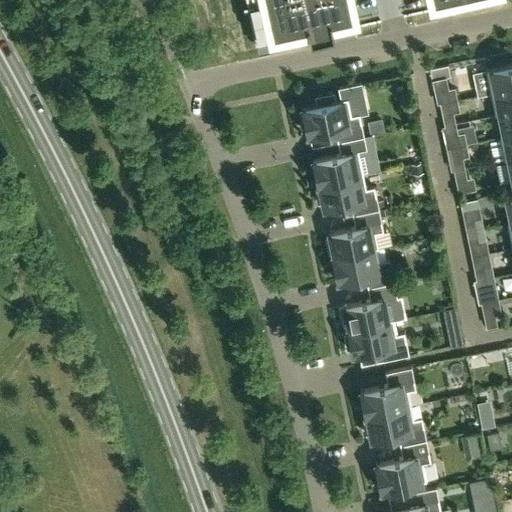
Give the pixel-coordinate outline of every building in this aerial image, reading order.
[(246,0),(255,38),(307,26),(310,38),(334,32),(331,21),(353,16),(349,0),(246,0)] [(489,93),(511,87),(511,63),(485,69),(489,93)] [(435,80),(438,91),(447,89),(445,78),(435,80)] [(511,87),(489,93),(494,115),(511,111),(511,87)] [(335,129),(337,141),(364,135),(359,113),(351,115),(347,98),(335,100),(333,92),(315,96),(316,104),(302,107),(307,134),(335,129)] [(498,136),(498,137),(511,134),(511,111),(494,115),(494,116),(499,115),(503,135),(498,136)] [(442,114),(445,125),(454,123),(452,112),(442,114)] [(457,134),(454,123),(445,125),(447,136),(457,134)] [(511,134),(498,137),(503,160),(511,157),(511,134)] [(317,183),(363,174),(358,150),(366,148),(364,135),(337,141),(340,154),(312,159),(317,183)] [(454,170),(464,168),(461,157),(452,159),(454,170)] [(511,157),(503,160),(508,159),(511,179),(511,157)] [(464,168),(454,170),(456,181),(466,179),(464,168)] [(350,201),(352,214),(379,208),(374,186),(366,187),(363,174),(317,183),(317,184),(319,184),(319,187),(315,188),(318,203),(322,202),(323,207),(350,201)] [(332,256),(378,247),(375,233),(383,231),(379,208),(352,214),(355,226),(329,232),(330,237),(325,238),(328,253),(333,252),(333,255),(332,255),(332,256)] [(467,232),(476,230),(474,219),(464,221),(467,232)] [(479,241),(476,230),(467,232),(469,243),(479,241)] [(378,248),(378,247),(332,256),(337,280),(365,274),(367,287),(393,281),(389,259),(376,261),(373,249),(378,248)] [(476,279),(486,277),(484,266),(474,268),(476,279)] [(486,277),(476,279),(479,290),(488,288),(486,277)] [(347,328),(347,329),(393,320),(393,319),(388,320),(385,307),(398,304),(393,281),(367,287),(370,299),(344,305),(348,328),(347,328)] [(484,315),(486,327),(496,325),(494,313),(484,315)] [(396,333),(393,320),(347,329),(348,333),(344,334),(347,349),(351,348),(352,353),(380,347),(382,360),(409,354),(404,332),(396,333)] [(459,326),(446,328),(450,347),(463,344),(459,326)] [(365,414),(410,405),(407,391),(416,389),(411,366),(384,372),(387,385),(360,390),(365,414)] [(413,419),(410,405),(365,414),(365,415),(366,415),(367,418),(362,419),(366,434),(370,433),(371,438),(397,432),(400,445),(426,439),(421,417),(413,419)] [(426,439),(400,445),(402,457),(375,463),(380,490),(426,481),(422,464),(431,462),(426,439)] [(432,511),(441,510),(436,487),(409,492),(412,505),(385,511),(432,511)]
